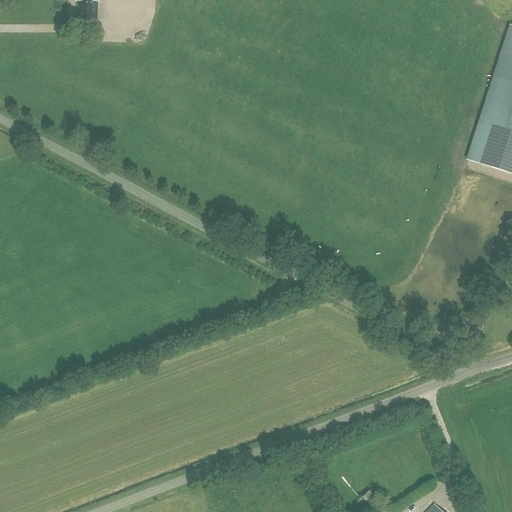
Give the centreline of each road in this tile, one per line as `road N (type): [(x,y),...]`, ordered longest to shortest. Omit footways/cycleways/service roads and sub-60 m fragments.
road 1 (unclassified): [(476,370),(0,119)]
road 2 (unclassified): [(98,511),(476,370)]
